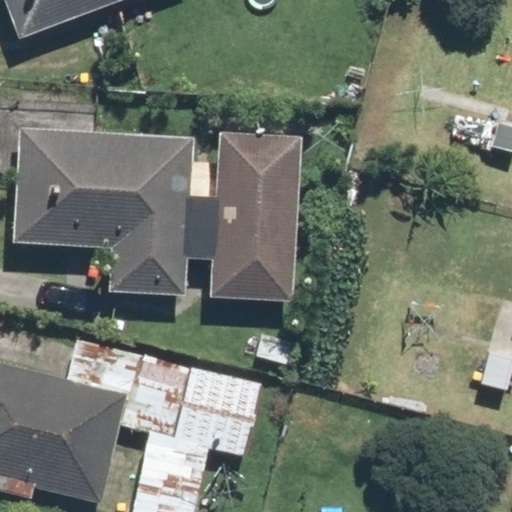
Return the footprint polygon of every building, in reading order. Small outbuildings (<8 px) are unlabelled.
[(0,0),(0,3),(14,41),(125,0),(0,0)] [(212,137),(209,200),(183,199),(185,142),(14,135),(9,246),(106,250),(104,296),(179,299),(180,262),(207,263),(205,299),(287,302),(294,141),(212,137)] [(72,343),(62,385),(0,369),(0,480),(94,503),(113,426),(165,438),(182,370),(72,343)] [(256,386),(188,370),(171,440),(238,456),(256,386)] [(188,511),(204,451),(147,438),(128,511),(188,511)]
